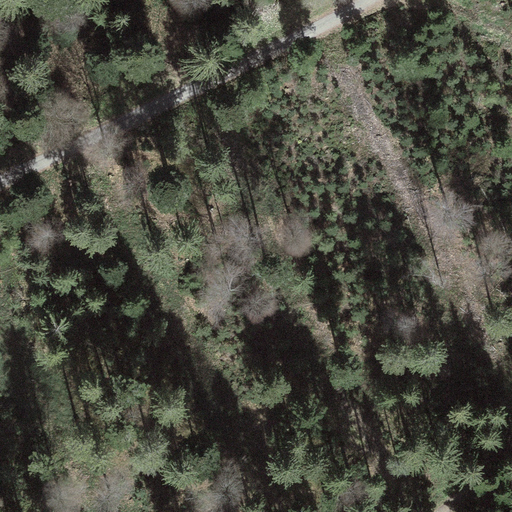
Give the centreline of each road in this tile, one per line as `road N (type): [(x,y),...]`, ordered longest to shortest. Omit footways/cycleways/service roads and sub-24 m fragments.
road 1 (track): [(0,182),(364,0)]
road 2 (track): [(407,511),(511,408)]
